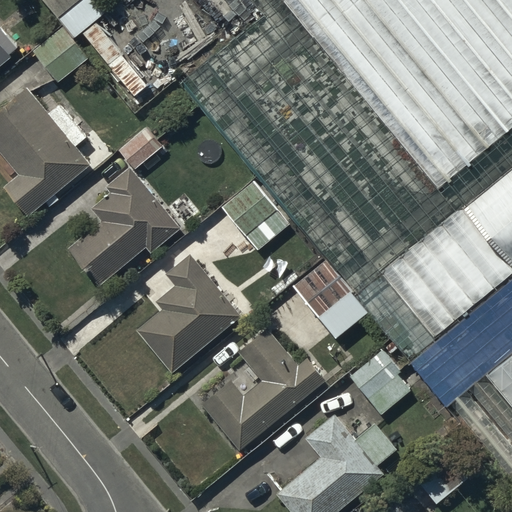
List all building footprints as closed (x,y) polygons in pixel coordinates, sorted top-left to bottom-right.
[(43,0),(74,37),(107,10),(98,0),(43,0)] [(511,0),(243,0),(255,14),(175,80),(359,289),(383,274),(465,207),(511,168),(511,0)] [(0,64),(12,54),(11,52),(18,46),(2,26),(0,27),(0,64)] [(63,26),(33,50),(58,81),(88,56),(63,26)] [(49,112),(27,85),(0,107),(0,151),(17,173),(2,185),(27,216),(44,202),(49,207),(59,199),(54,193),(91,162),(76,143),(85,135),(59,103),(49,112)] [(146,126),(119,148),(135,168),(162,145),(146,126)] [(180,226),(130,165),(107,184),(111,190),(91,206),(102,219),(69,247),(100,283),(146,245),(151,251),(180,226)] [(511,168),(465,207),(511,264),(511,168)] [(289,222),(253,179),(221,206),(257,249),(289,222)] [(511,273),(511,264),(465,207),(383,274),(434,337),(511,273)] [(241,314),(190,252),(165,273),(175,284),(157,299),(163,307),(136,328),(171,371),(241,314)] [(367,310),(325,259),(293,285),(335,337),(367,310)] [(231,377),(202,402),(240,448),(325,379),(306,356),(298,363),(267,325),(238,349),(262,379),(245,393),(231,377)] [(383,348),(351,374),(382,413),(412,389),(397,371),(401,369),(383,348)] [(511,350),(454,398),(511,469),(511,350)] [(321,455),(277,492),(293,511),(334,511),(383,471),(377,464),(398,447),(376,420),(356,437),(334,412),(305,436),(321,455)] [(445,456),(417,478),(436,502),(465,479),(445,456)]
